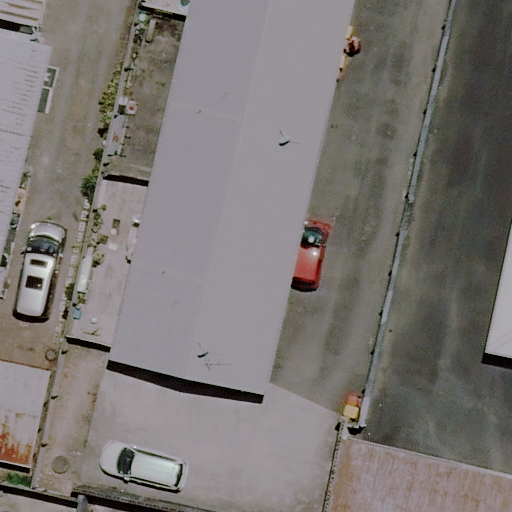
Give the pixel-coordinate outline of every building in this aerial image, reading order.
[(55,0),(0,0),(0,303),(7,305),(63,48),(46,44),(55,0)] [(357,147),(331,141),(364,0),(386,0),(401,3),(401,0),(203,0),(120,359),(272,394),(317,201),(343,207),(357,147)] [(511,278),(496,353),(511,356),(511,278)] [(293,511),(313,431),(0,355),(0,478),(140,511),(293,511)] [(511,511),(511,479),(356,440),(338,511),(511,511)]
